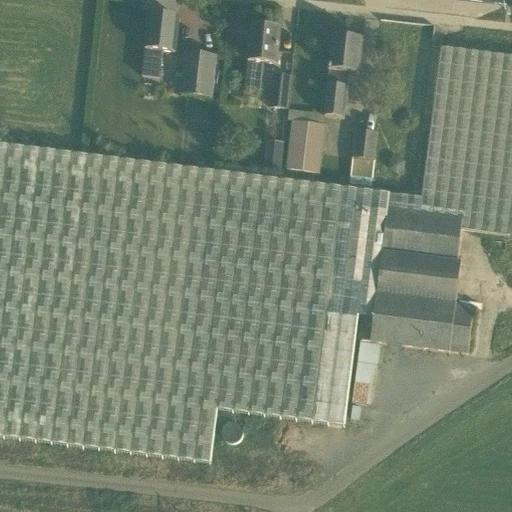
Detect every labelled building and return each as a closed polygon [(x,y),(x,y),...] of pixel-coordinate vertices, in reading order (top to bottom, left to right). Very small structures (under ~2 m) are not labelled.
[(179,19),(149,16),(141,96),(157,98),(162,53),(175,54),(179,19)] [(281,31),(251,28),(248,63),(245,90),(261,92),(264,64),(277,66),(281,31)] [(359,75),(363,41),(334,37),(324,118),(344,120),(349,74),(359,75)] [(421,200),(0,146),(0,438),(211,466),(218,412),(345,428),(358,317),(363,318),(360,343),(450,354),(468,356),(474,309),(456,307),(461,264),(457,264),(462,231),(511,237),(511,58),(441,49),(421,200)] [(217,59),(185,55),(181,95),(213,99),(217,59)] [(288,115),(291,79),(272,77),(269,113),(288,115)] [(320,176),(326,127),(292,123),(286,172),(320,176)] [(372,182),(378,135),(355,133),(350,180),(372,182)] [(283,162),(282,145),(266,146),(267,163),(283,162)] [(267,164),(266,174),(284,175),(285,165),(267,164)] [(238,426),(233,425),(227,426),(223,430),(222,435),(223,440),(227,444),(232,446),(238,445),(242,441),(243,435),(242,430),(238,426)]
